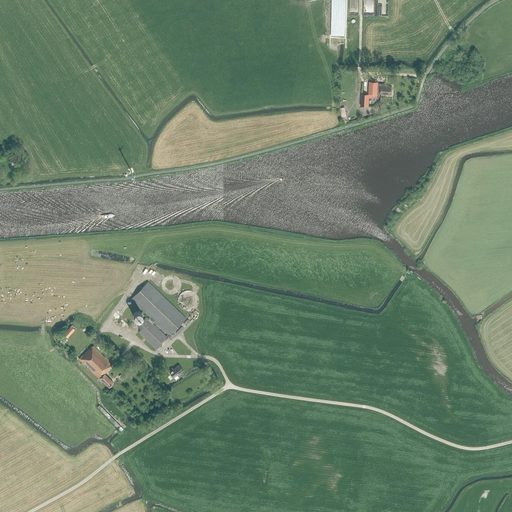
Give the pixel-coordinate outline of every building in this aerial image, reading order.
[(391,95),(392,86),(386,86),(386,84),(378,84),(378,82),(369,82),(368,94),(377,94),(380,94),(379,94),(391,95)] [(368,106),(369,95),(361,94),(360,106),(368,106)] [(146,317),(138,326),(141,329),(138,332),(156,349),(186,319),(148,282),(131,299),(150,318),(148,319),(146,317)] [(75,330),(71,326),(64,334),(63,334),(60,336),(65,341),(75,330)] [(108,387),(113,382),(104,374),(113,365),(93,346),(89,350),(89,349),(79,359),(100,379),(108,387)] [(168,371),(174,378),(183,371),(179,365),(173,369),(172,368),(168,371)]
